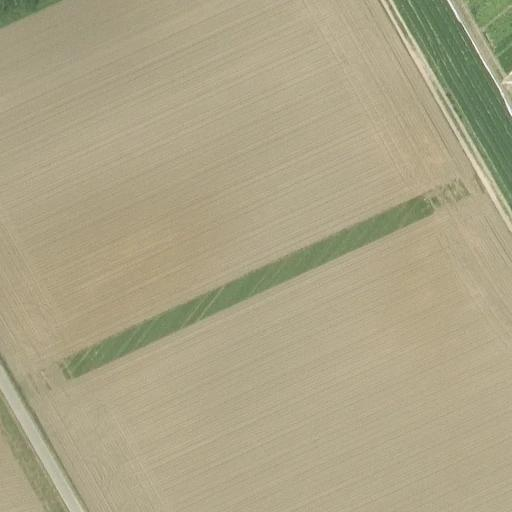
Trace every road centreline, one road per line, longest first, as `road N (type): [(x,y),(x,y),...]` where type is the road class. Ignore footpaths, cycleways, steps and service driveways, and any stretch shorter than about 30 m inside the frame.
road 1 (track): [(511,225),(384,0)]
road 2 (track): [(71,511),(0,386)]
